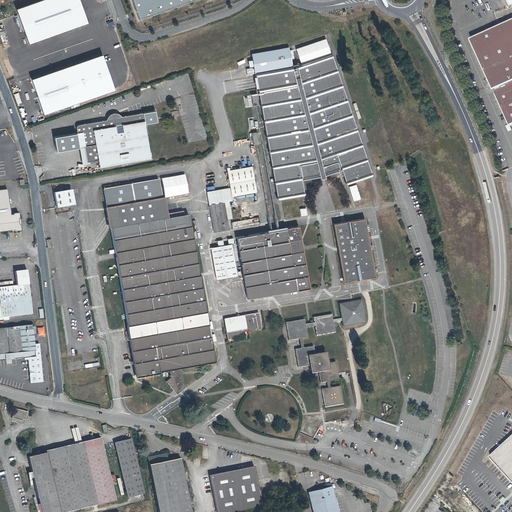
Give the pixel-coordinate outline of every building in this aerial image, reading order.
[(79,0),(43,0),(17,9),(29,43),(88,23),(79,0)] [(191,0),(132,0),(139,18),(191,0)] [(511,19),(468,40),(507,126),(511,123),(511,19)] [(326,39),(297,49),(301,63),(331,53),(326,39)] [(252,54),(255,73),(290,67),(293,66),(289,47),(252,54)] [(294,67),(255,73),(279,198),(305,193),(303,180),(320,177),(321,180),(324,179),(326,178),(326,176),(343,169),(348,184),(373,175),(333,54),(299,66),(295,68),(294,67)] [(103,55),(33,80),(45,115),(116,90),(103,55)] [(156,111),(144,113),(146,124),(158,122),(156,111)] [(100,162),(101,167),(152,158),(146,124),(144,113),(122,117),(115,114),(112,114),(109,116),(107,120),(79,125),(76,129),(77,133),(80,148),(82,165),(100,162)] [(80,148),(77,133),(54,138),(57,152),(80,148)] [(214,233),(232,230),(230,219),(232,218),(229,201),(232,201),(232,197),(257,192),(253,167),(227,171),(230,188),(207,192),(214,233)] [(169,177),(159,179),(162,197),(164,197),(172,195),(169,177)] [(127,328),(135,376),(170,370),(171,378),(166,382),(177,394),(184,388),(181,369),(215,362),(188,215),(168,217),(164,197),(162,197),(159,179),(103,188),(127,328)] [(356,184),(349,186),(354,201),(361,198),(356,184)] [(0,233),(14,231),(15,232),(21,232),(20,227),(19,226),(18,220),(19,218),(19,214),(14,214),(13,216),(10,216),(7,191),(0,191),(0,233)] [(71,191),(53,194),(56,209),(74,206),(71,191)] [(307,207),(299,208),(301,217),(308,216),(307,207)] [(260,217),(232,221),(233,229),(261,224),(260,217)] [(343,221),(335,223),(339,248),(345,281),(358,278),(370,276),(376,275),(370,238),(366,217),(343,221)] [(260,232),(272,293),(311,287),(304,248),(302,239),(300,225),(260,232)] [(248,298),(272,293),(260,232),(237,236),(248,298)] [(231,244),(211,247),(216,279),(237,275),(231,244)] [(15,270),(16,284),(29,283),(27,269),(15,270)] [(0,286),(0,310),(0,313),(1,317),(3,317),(8,316),(32,313),(29,283),(16,284),(0,286)] [(342,303),(341,305),(343,317),(343,319),(344,323),(346,325),(365,321),(366,320),(363,301),(361,300),(342,303)] [(258,313),(224,318),(224,323),(228,339),(243,332),(248,331),(261,329),(258,313)] [(331,314),(314,317),(314,323),(315,325),(317,335),(334,332),(333,322),(332,319),(331,314)] [(304,319),(286,322),(289,340),(299,338),(301,338),(307,337),(305,327),(305,325),(304,319)] [(32,325),(0,328),(0,359),(24,358),(28,357),(28,359),(30,382),(42,381),(39,343),(34,344),(33,333),(32,326),(32,325)] [(302,347),(296,348),(299,366),(310,364),(312,372),(319,371),(321,382),(326,381),(327,387),(322,388),(325,406),(343,403),(340,385),(330,387),(329,380),(338,378),(336,361),(329,362),(327,351),(316,353),(314,345),(304,346),(302,347)] [(69,373),(71,380),(76,379),(77,385),(87,383),(87,382),(99,380),(98,370),(74,374),(73,372),(69,373)] [(28,412),(15,409),(13,417),(23,420),(24,418),(26,419),(28,412)] [(145,495),(131,438),(114,442),(128,498),(145,495)] [(511,438),(490,458),(511,481),(511,438)] [(28,457),(30,462),(100,445),(98,439),(28,457)] [(41,511),(66,511),(75,510),(113,501),(109,482),(113,481),(111,475),(107,476),(100,445),(30,462),(41,511)] [(192,511),(181,459),(169,461),(167,453),(148,457),(159,511),(192,511)] [(217,511),(234,511),(263,506),(254,466),(210,475),(217,511)] [(339,511),(333,486),(308,492),(313,511),(339,511)]
